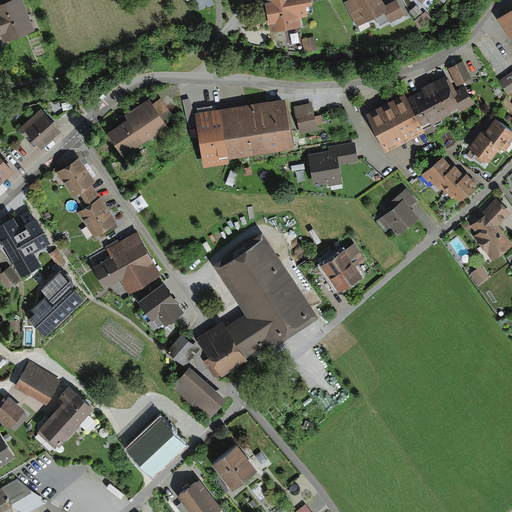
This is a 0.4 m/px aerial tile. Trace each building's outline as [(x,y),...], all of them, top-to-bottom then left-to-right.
[(26,0),(6,0),(0,2),(0,31),(1,31),(4,41),(37,30),(26,0)] [(312,0),(265,0),(271,31),(303,27),(302,17),(309,15),(307,5),(313,4),(312,0)] [(382,0),(347,0),(345,1),(357,27),(386,12),(391,23),(405,16),(397,0),(394,0),(385,5),(382,0)] [(511,8),(498,18),(511,39),(511,8)] [(318,40),(307,42),(310,55),(321,53),(318,40)] [(465,61),(448,69),(456,86),(473,78),(465,61)] [(511,70),(502,78),(511,91),(511,70)] [(406,93),(366,114),(386,152),(426,133),(425,130),(475,105),(468,90),(456,96),(447,75),(407,96),(406,93)] [(154,103),(150,98),(125,114),(128,118),(108,131),(124,154),(149,137),(150,140),(163,131),(161,129),(168,124),(165,119),(173,114),(162,98),(154,103)] [(191,99),(184,100),(189,129),(196,128),(191,99)] [(285,99),(195,113),(203,167),(230,164),(229,157),(294,149),(285,99)] [(312,103),(294,107),(301,134),(318,130),(312,103)] [(64,131),(46,111),(25,131),(44,150),(64,131)] [(481,131),(468,149),(489,164),(500,148),(506,151),(511,141),(511,129),(495,118),(485,134),(481,131)] [(322,152),(309,155),(314,185),(328,183),(329,186),(342,184),(339,164),(358,161),(355,143),(328,147),(329,151),(322,152)] [(0,182),(14,170),(0,154),(0,182)] [(443,156),(422,175),(429,183),(431,181),(437,189),(439,187),(445,193),(447,192),(453,198),(455,196),(459,202),(479,184),(468,171),(465,174),(455,164),(452,167),(443,156)] [(97,183),(81,157),(59,172),(74,196),(77,194),(86,207),(78,212),(94,236),(117,222),(93,185),(97,183)] [(237,171),(231,170),(226,185),(233,187),(237,171)] [(399,203),(380,219),(389,230),(391,228),(399,236),(419,217),(411,207),(419,201),(408,188),(394,198),(399,203)] [(132,202),(139,212),(150,204),(142,195),(132,202)] [(511,212),(497,197),(482,212),(484,214),(471,224),(476,232),(473,234),(491,260),(511,246),(511,244),(500,225),(511,212)] [(13,220),(0,227),(0,239),(21,277),(40,266),(32,253),(49,244),(37,221),(20,231),(13,220)] [(264,232),(215,265),(248,318),(231,328),(226,322),(199,339),(222,377),(320,316),(264,232)] [(158,275),(136,234),(110,249),(115,258),(96,268),(105,284),(122,275),(130,290),(158,275)] [(354,242),(320,266),(340,291),(363,274),(357,267),(367,260),(354,242)] [(490,278),(482,266),(471,274),(479,285),(490,278)] [(19,281),(11,267),(0,274),(9,288),(19,281)] [(73,285),(61,273),(42,291),(48,297),(33,311),(36,315),(30,321),(46,336),(83,300),(70,288),(73,285)] [(182,310),(161,284),(139,302),(151,317),(156,313),(165,324),(182,310)] [(196,343),(182,334),(167,350),(182,362),(196,343)] [(29,365),(17,387),(46,402),(58,381),(29,365)] [(226,399),(191,367),(172,387),(210,418),(226,399)] [(40,428),(58,444),(91,408),(69,388),(62,396),(65,400),(40,428)] [(11,396),(0,407),(0,417),(7,424),(23,408),(11,396)] [(186,446),(160,419),(127,450),(152,478),(186,446)] [(0,436),(0,461),(11,454),(0,436)] [(256,471),(237,445),(212,465),(232,491),(256,471)] [(218,475),(214,479),(225,493),(229,489),(218,475)] [(29,511),(45,502),(17,479),(0,488),(0,511),(12,507),(23,511),(29,511)] [(219,511),(221,511),(200,480),(178,497),(183,503),(176,507),(180,511),(219,511)] [(173,511),(159,494),(146,506),(150,511),(173,511)]
